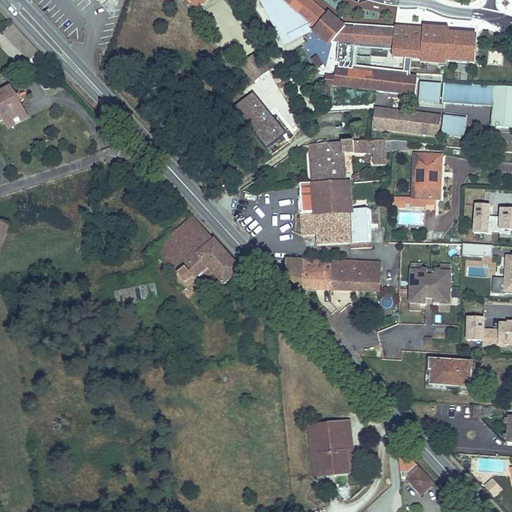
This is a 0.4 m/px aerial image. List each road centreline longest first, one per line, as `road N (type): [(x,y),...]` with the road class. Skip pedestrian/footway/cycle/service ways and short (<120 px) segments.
road 1 (secondary): [(12,0),(484,511)]
road 2 (unknown): [(326,339),(345,324),(372,345),(452,337)]
